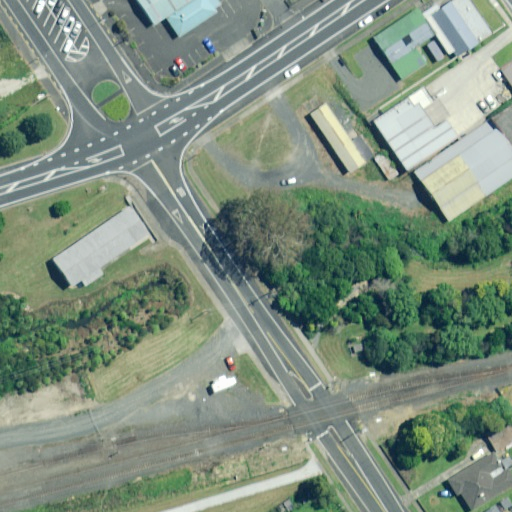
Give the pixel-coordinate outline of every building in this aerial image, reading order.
[(186,0),(122,0),(143,30),(186,0)] [(210,14),(200,0),(186,0),(155,22),(169,42),(210,14)] [(483,35),(459,0),(443,0),(414,20),(443,62),(483,35)] [(423,39),(404,12),(361,42),(390,85),(420,65),(409,48),(423,39)] [(511,93),(511,62),(508,58),(488,71),(506,97),(511,93)] [(447,144),(410,90),(359,126),(396,179),(447,144)] [(511,99),(478,122),(511,171),(511,99)] [(353,168),(313,110),(294,122),(334,181),(353,168)] [(511,178),(477,127),(404,177),(439,228),(511,178)] [(122,208),(38,265),(58,295),(143,238),(122,208)] [(511,443),(511,426),(508,421),(486,434),(497,452),(511,443)] [(511,486),(511,476),(505,465),(499,455),(494,458),(491,454),(448,481),(457,496),(461,493),(472,511),(500,494),(511,486)] [(511,501),(507,495),(497,501),(504,511),(511,506),(511,501)]
